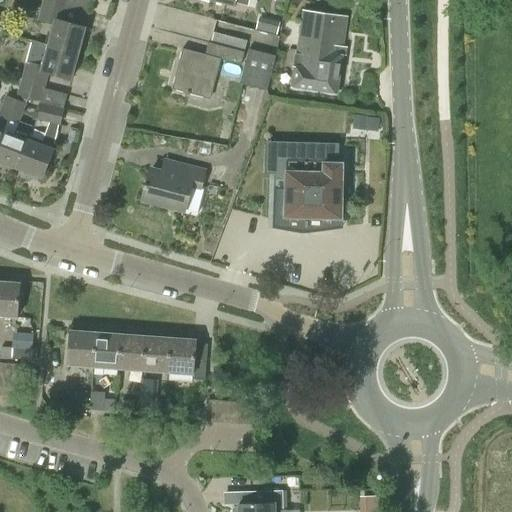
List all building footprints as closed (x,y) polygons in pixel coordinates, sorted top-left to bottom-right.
[(44,0),(44,2),(66,8),(68,0),(93,0),(94,0),(44,0)] [(54,25),(48,47),(79,55),(86,30),(62,24),(66,8),(44,2),(39,21),(54,25)] [(302,11),(296,55),(295,54),(290,87),(336,93),(341,54),(340,54),(345,17),(302,11)] [(282,35),(284,26),(263,22),(261,31),(282,35)] [(22,84),(21,86),(44,91),(45,90),(45,88),(49,74),(72,81),(79,55),(48,47),(32,42),(26,64),(27,64),(22,84)] [(243,52),(208,42),(204,55),(182,49),(171,89),(203,98),(207,82),(214,83),(220,59),(240,64),(243,52)] [(240,85),(266,91),(275,57),(248,50),(240,85)] [(16,101),(0,143),(0,163),(18,171),(29,141),(14,135),(25,104),(27,101),(41,104),(42,105),(44,91),(21,86),(17,101),(16,101)] [(0,143),(16,101),(4,96),(0,107),(0,143)] [(41,104),(36,121),(49,124),(59,127),(60,127),(64,110),(42,105),(41,104)] [(29,141),(18,171),(20,172),(19,175),(21,179),(28,182),(31,180),(33,176),(43,180),(54,151),(53,150),(59,127),(49,124),(43,139),(32,135),(31,134),(29,141)] [(285,190),(275,190),(274,228),(299,232),(303,232),(307,233),(331,229),(332,218),(340,218),(342,163),(338,163),(338,145),(287,143),(286,172),(285,190)] [(150,170),(142,201),(182,213),(189,187),(199,190),(204,172),(180,166),(177,177),(150,170)] [(378,236),(372,217),(353,223),(359,242),(378,236)] [(0,282),(0,317),(16,319),(19,284),(0,282)] [(67,365),(93,367),(95,334),(70,332),(67,365)] [(93,367),(118,369),(120,335),(95,334),(93,367)] [(118,369),(142,371),(145,337),(120,335),(118,369)] [(142,371),(167,373),(170,339),(145,337),(142,371)] [(167,373),(166,381),(172,381),(173,373),(193,375),(192,379),(204,380),(205,363),(194,362),(195,341),(170,339),(167,373)] [(14,347),(14,348),(13,360),(13,362),(36,363),(37,348),(14,347)] [(0,364),(0,374),(17,376),(18,365),(0,364)] [(0,374),(0,385),(16,387),(17,376),(0,374)] [(0,385),(0,396),(15,398),(16,387),(0,385)] [(72,391),(71,409),(86,410),(87,392),(72,391)] [(91,392),(90,411),(115,412),(116,400),(104,399),(105,393),(91,392)] [(15,398),(0,396),(0,407),(14,409),(15,398)] [(121,400),(121,413),(134,413),(134,401),(121,400)] [(141,401),(140,414),(160,416),(161,403),(141,401)] [(206,423),(217,424),(218,403),(207,402),(206,423)] [(217,424),(227,425),(228,403),(218,403),(217,424)] [(227,425),(238,425),(239,404),(228,403),(227,425)] [(239,404),(238,425),(250,426),(251,404),(239,404)] [(235,507),(232,510),(231,511),(275,511),(286,511),(286,491),(242,492),(242,505),(238,505),(238,507),(235,507)] [(386,511),(385,494),(366,495),(366,511),(386,511)]
